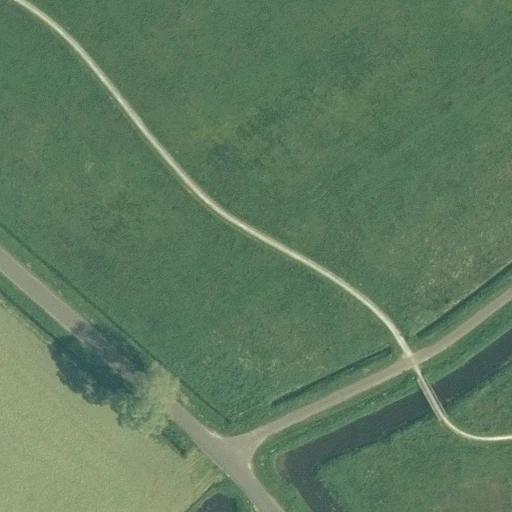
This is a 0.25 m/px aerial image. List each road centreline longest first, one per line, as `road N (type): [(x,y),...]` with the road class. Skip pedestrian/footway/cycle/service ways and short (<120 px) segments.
road 1 (unclassified): [(225,455),(442,343),(511,291)]
road 2 (unclassified): [(225,455),(0,259)]
